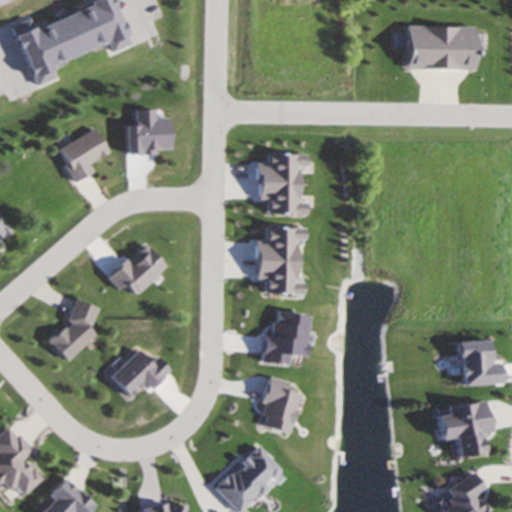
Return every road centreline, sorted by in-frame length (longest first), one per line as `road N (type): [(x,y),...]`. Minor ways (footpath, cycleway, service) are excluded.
road 1 (residential): [(179,441),(209,385),(219,0)]
road 2 (residential): [(511,115),(217,109)]
road 3 (residential): [(214,203),(138,204),(104,217),(0,309)]
road 4 (residential): [(0,361),(50,419),(103,451),(154,452),(179,441)]
